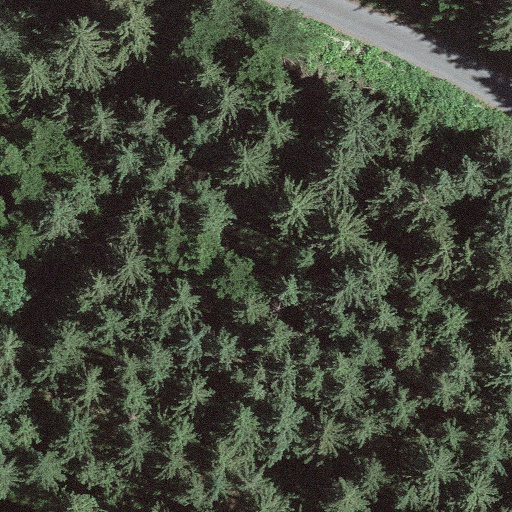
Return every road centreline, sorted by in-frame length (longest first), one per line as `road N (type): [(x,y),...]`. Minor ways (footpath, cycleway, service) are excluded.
road 1 (track): [(511,368),(243,180),(0,72)]
road 2 (unclassified): [(511,97),(398,38),(299,0)]
